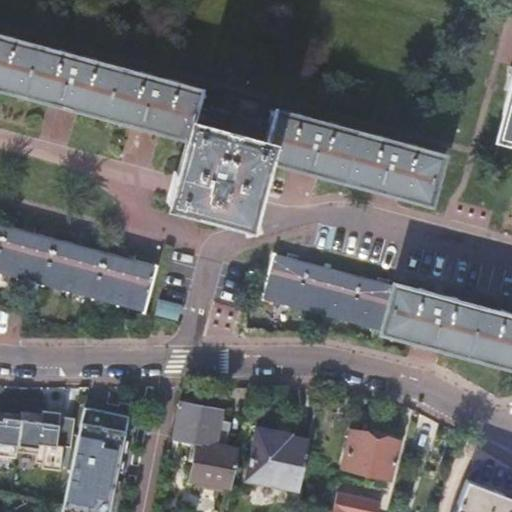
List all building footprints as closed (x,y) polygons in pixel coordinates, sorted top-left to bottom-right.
[(0,81),(187,132),(185,139),(187,139),(172,197),(245,216),(260,158),(262,159),(264,153),(428,196),(439,155),(414,148),(415,144),(409,143),(402,142),(397,140),(390,139),(385,136),(380,134),(379,138),(333,126),(334,122),(328,122),(318,120),(310,117),(304,115),(298,112),(297,117),(273,110),(269,124),(259,122),(260,119),(210,105),(209,108),(197,105),(200,91),(177,84),(178,80),(172,79),(166,78),(158,77),(151,75),(145,72),(141,70),(140,75),(95,62),(96,58),(90,57),(84,56),(78,55),(71,52),(63,49),(60,48),(59,52),(14,40),(14,36),(8,35),(0,33),(0,81)] [(511,65),(511,66),(511,81),(509,88),(511,89),(511,98),(502,135),(511,138),(511,65)] [(0,224),(0,267),(145,307),(155,266),(0,224)] [(263,294),(384,327),(394,287),(273,255),(263,294)] [(511,313),(506,311),(503,310),(502,309),(500,314),(455,302),(456,297),(450,296),(445,296),(440,294),(435,293),(429,291),(424,289),(420,287),(419,292),(395,285),(394,287),(384,327),(383,328),(511,362),(511,313)] [(233,471),(237,449),(224,446),(229,421),(219,419),(221,409),(180,401),(173,443),(196,448),(189,485),(229,493),(233,471)] [(109,511),(128,416),(84,407),(78,438),(72,467),(62,511),(109,511)] [(0,458),(72,467),(78,438),(31,432),(32,425),(0,421),(0,458)] [(247,477),(299,488),(309,439),(290,435),(290,433),(257,426),(247,477)] [(388,491),(400,441),(351,429),(343,466),(384,476),(381,489),(388,491)] [(511,511),(511,495),(467,478),(454,511),(511,511)] [(337,491),(332,511),(376,511),(379,501),(337,491)]
